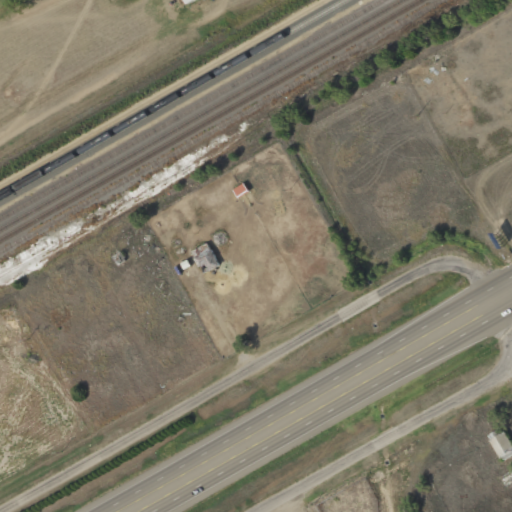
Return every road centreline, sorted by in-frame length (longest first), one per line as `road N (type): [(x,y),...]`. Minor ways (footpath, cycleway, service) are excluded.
road 1 (residential): [(263,511),(510,369),(502,307),(480,277),(449,265),(9,511)]
road 2 (trunk): [(139,511),(511,301)]
